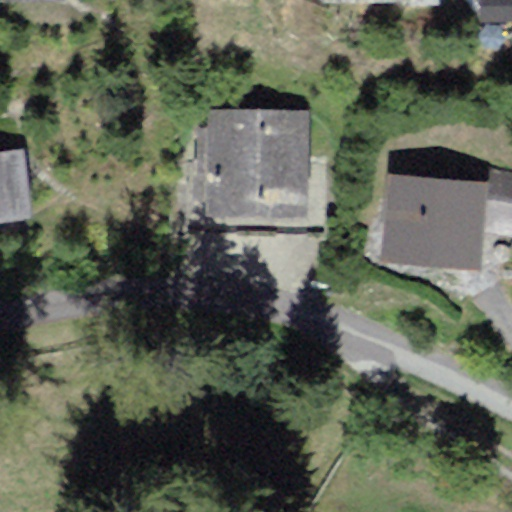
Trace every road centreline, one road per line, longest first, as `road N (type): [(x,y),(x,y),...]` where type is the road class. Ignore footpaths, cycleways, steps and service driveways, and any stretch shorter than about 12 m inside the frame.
road 1 (residential): [(0,316),(183,295),(247,302),(319,323),(511,410)]
road 2 (track): [(511,464),(357,362),(359,340)]
